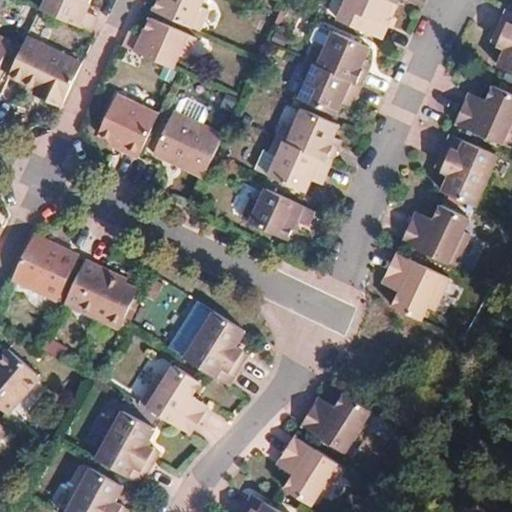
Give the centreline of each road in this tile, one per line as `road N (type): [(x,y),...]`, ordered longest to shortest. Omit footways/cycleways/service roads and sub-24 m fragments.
road 1 (residential): [(451,0),(382,152),(325,316)]
road 2 (residential): [(325,316),(44,177)]
road 3 (residential): [(325,316),(298,368),(199,484),(187,511)]
road 4 (residential): [(44,177),(126,0)]
road 5 (track): [(511,420),(350,338)]
